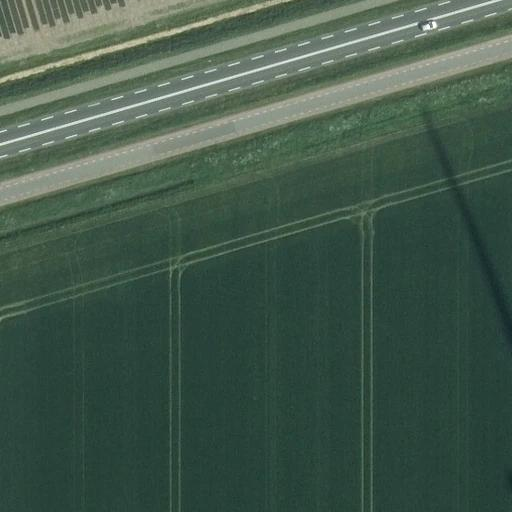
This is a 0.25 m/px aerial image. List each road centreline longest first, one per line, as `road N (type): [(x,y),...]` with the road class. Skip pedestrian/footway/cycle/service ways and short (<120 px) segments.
road 1 (unclassified): [(0,195),(511,46)]
road 2 (primary): [(505,0),(0,145)]
